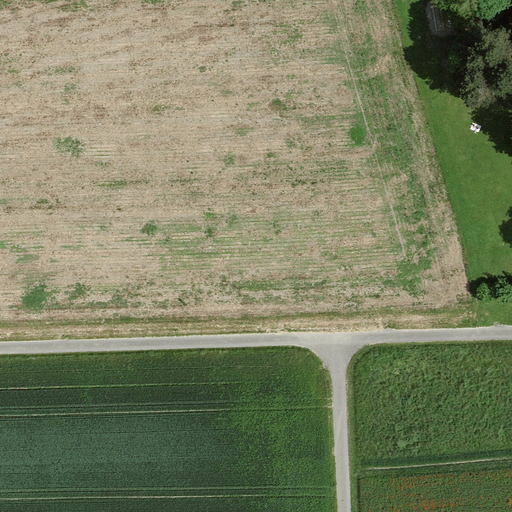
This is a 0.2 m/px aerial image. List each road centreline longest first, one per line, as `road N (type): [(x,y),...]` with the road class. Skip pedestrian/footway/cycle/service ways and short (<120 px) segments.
road 1 (track): [(511,332),(0,348)]
road 2 (track): [(336,338),(344,511)]
